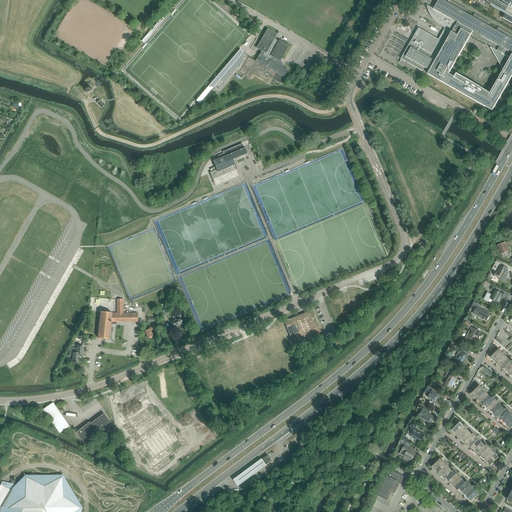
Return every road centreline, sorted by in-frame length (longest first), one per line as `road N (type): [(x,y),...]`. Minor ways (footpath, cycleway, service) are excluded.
road 1 (unclassified): [(0,400),(89,388),(397,259),(403,232),(349,101),(369,58)]
road 2 (trunk): [(511,144),(446,256),(387,330),(157,511)]
road 3 (trunk): [(293,425),(403,332),(457,263),(511,170)]
